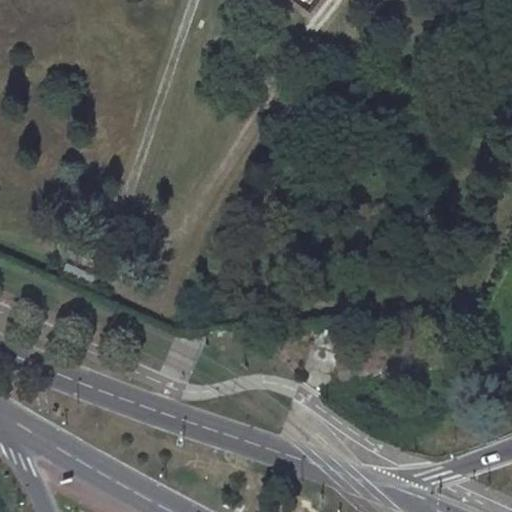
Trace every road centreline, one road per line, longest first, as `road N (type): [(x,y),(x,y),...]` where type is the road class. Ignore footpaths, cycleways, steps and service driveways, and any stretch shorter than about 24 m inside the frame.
road 1 (primary): [(393,488),(160,412),(0,349)]
road 2 (track): [(163,270),(176,237),(334,0)]
road 3 (track): [(193,0),(100,273)]
road 4 (primary): [(1,419),(174,511)]
road 5 (trunk): [(511,446),(393,488)]
